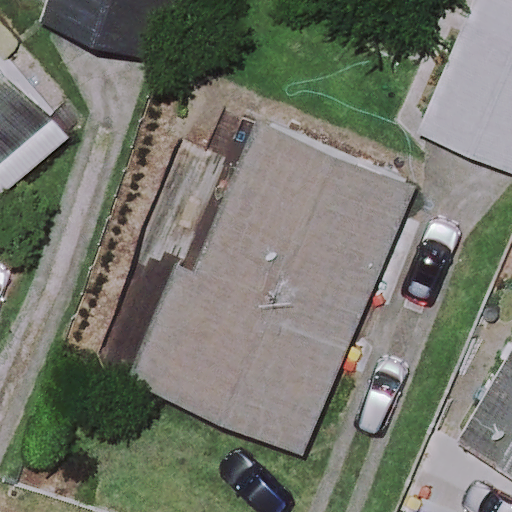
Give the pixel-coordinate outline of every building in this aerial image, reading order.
[(163,0),(66,0),(60,18),(147,47),(163,0)] [(511,172),(511,0),(468,0),(416,135),(511,172)] [(0,189),(72,124),(0,45),(0,189)] [(418,178),(252,111),(144,376),(309,444),(418,178)] [(490,298),(511,236),(511,192),(477,180),(440,280),(490,298)] [(511,365),(468,441),(511,466),(511,365)]
